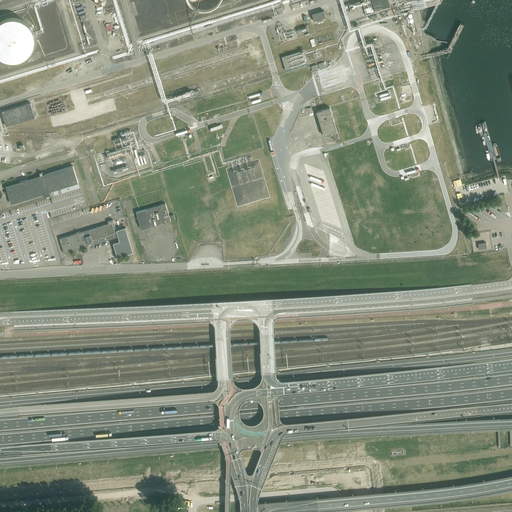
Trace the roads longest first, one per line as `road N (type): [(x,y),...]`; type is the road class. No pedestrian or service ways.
road 1 (motorway): [(511,353),(0,404)]
road 2 (motorway): [(0,440),(511,394)]
road 3 (motorway): [(511,379),(0,424)]
road 4 (motorway): [(0,461),(511,423)]
road 5 (unclassified): [(511,282),(244,302)]
road 6 (secondary): [(244,302),(0,315)]
road 7 (motorway): [(269,511),(511,480)]
road 8 (motorway): [(511,367),(269,390)]
road 9 (motorway): [(274,433),(511,408)]
road 10 (unclassified): [(276,308),(511,290)]
road 11 (motorway): [(0,450),(230,430)]
road 12 (motorway): [(221,379),(209,396),(0,415)]
road 13 (secondary): [(0,322),(202,311)]
road 14 (unclassified): [(0,277),(188,268)]
road 15 (unclassified): [(340,511),(331,491),(195,502)]
